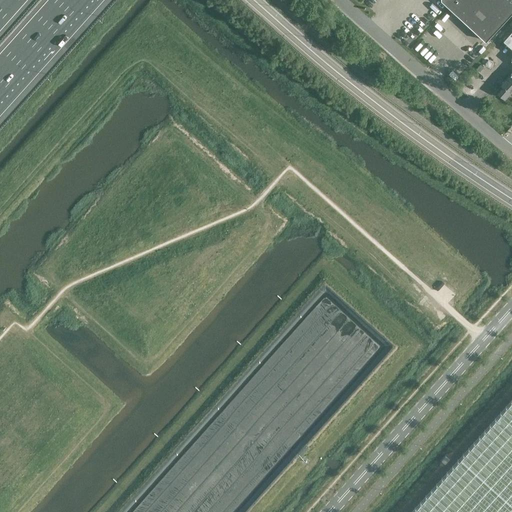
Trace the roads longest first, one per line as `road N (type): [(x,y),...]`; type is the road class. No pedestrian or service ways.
road 1 (tertiary): [(511,199),(360,92),(254,0)]
road 2 (unclassified): [(325,511),(511,304)]
road 3 (unclassified): [(338,0),(511,152)]
